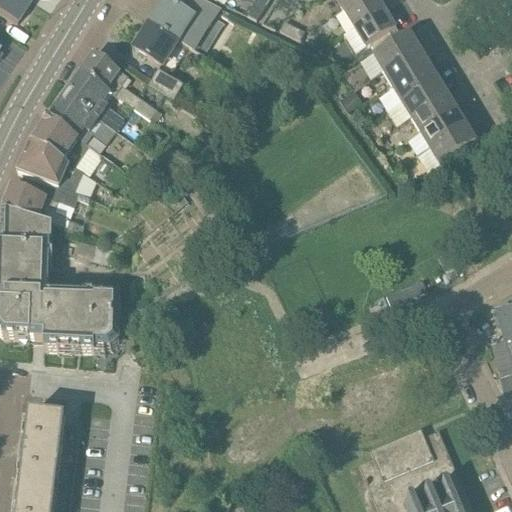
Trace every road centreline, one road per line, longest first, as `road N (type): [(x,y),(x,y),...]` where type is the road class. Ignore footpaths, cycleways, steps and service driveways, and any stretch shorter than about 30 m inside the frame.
road 1 (residential): [(511,272),(447,311),(511,457)]
road 2 (secondary): [(0,153),(88,0)]
